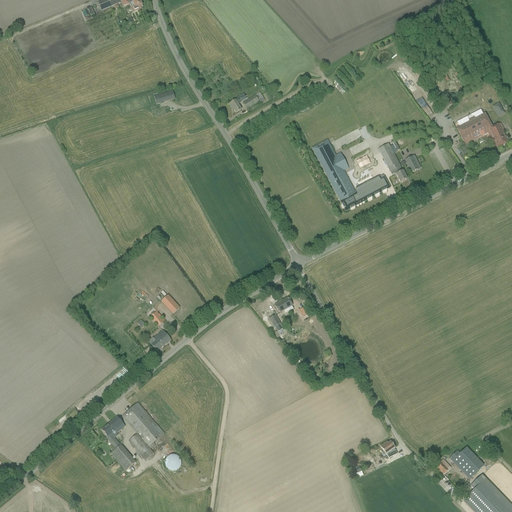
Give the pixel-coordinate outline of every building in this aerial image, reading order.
[(101,11),(120,3),(118,0),(105,0),(98,3),(101,11)] [(131,0),(128,0),(127,1),(127,0),(121,0),(120,0),(123,7),(129,4),(132,2),(134,6),(132,8),(134,12),(141,9),(140,8),(142,7),(140,1),(140,0),(132,0),(131,0)] [(172,92),(167,93),(154,97),(156,105),(174,99),(172,92)] [(260,93),(255,96),(243,104),(247,110),(259,102),(259,103),(264,100),(260,93)] [(235,101),(233,102),(229,105),(231,109),(232,109),(236,114),(241,110),(238,105),(245,100),(242,95),(239,97),(239,98),(235,101)] [(498,118),(505,114),(498,103),(492,106),(498,118)] [(457,122),(459,128),(456,129),(464,145),(488,132),(497,149),(508,143),(499,125),(492,128),(485,114),(483,115),(480,110),(457,122)] [(327,140),(312,148),(313,151),(338,198),(340,202),(342,205),(341,205),(342,205),(343,205),(345,208),(344,209),(343,209),(344,209),(345,212),(350,210),(350,208),(354,206),(354,207),(354,208),(354,207),(367,201),(367,200),(371,198),(371,199),(372,198),(371,198),(374,197),(375,197),(375,196),(379,194),(379,195),(379,194),(382,193),(386,190),(386,191),(386,190),(390,188),(389,188),(387,189),(382,179),(384,178),(379,180),(359,191),(360,192),(357,194),(356,194),(354,192),(353,190),(339,163),(342,162),(340,159),(342,158),(340,154),(335,156),(329,143),(327,140)] [(395,174),(397,179),(400,183),(407,180),(404,175),(402,171),(388,144),(378,149),(389,172),(396,168),(398,173),(395,174)] [(358,169),(377,160),(372,151),(354,161),(358,169)] [(412,158),(405,161),(411,173),(418,169),(412,158)] [(354,177),(360,174),(357,169),(352,172),(354,177)] [(116,309),(127,298),(120,291),(109,302),(116,309)] [(167,297),(161,303),(169,312),(172,315),(179,309),(176,306),(167,297)] [(275,306),(278,311),(279,314),(287,309),(289,312),(293,310),(291,306),(292,306),(288,299),(275,306)] [(308,314),(304,308),(299,311),(303,317),(308,314)] [(275,316),(270,319),(275,328),(280,325),(275,316)] [(153,339),(149,343),(151,345),(157,352),(170,340),(162,331),(153,339)] [(122,417),(125,421),(137,434),(129,442),(145,461),(153,453),(150,449),(155,445),(153,443),(164,434),(137,404),(122,417)] [(101,431),(105,434),(107,438),(115,448),(113,450),(115,451),(111,454),(126,471),(136,463),(121,446),(120,446),(113,437),(125,427),(120,421),(117,418),(101,431)] [(390,442),(386,445),(383,447),(381,449),(386,455),(388,453),(388,454),(395,449),(390,442)] [(483,467),(466,448),(459,455),(457,452),(449,459),(469,480),(483,467)] [(165,461),(164,463),(164,466),(166,468),(167,470),(169,471),(171,471),(174,471),(176,471),(179,470),(180,467),(181,465),(181,462),(181,460),(179,458),(177,456),(176,455),(174,455),(172,455),(169,456),(167,457),(166,459),(165,461)] [(356,458),(361,469),(369,465),(365,456),(362,457),(362,456),(356,458)] [(443,460),(439,464),(435,468),(443,476),(451,469),(443,460)] [(474,491),(485,480),(481,476),(470,487),(474,491)] [(511,511),(511,507),(485,480),(474,491),(463,502),(472,511),(511,511)]
